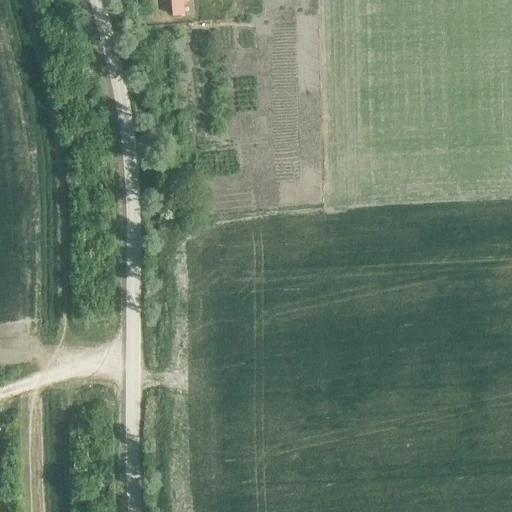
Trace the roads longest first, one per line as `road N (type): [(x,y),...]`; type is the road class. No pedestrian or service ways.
road 1 (unclassified): [(136,511),(133,187),(97,0)]
road 2 (track): [(0,391),(83,361),(133,356)]
